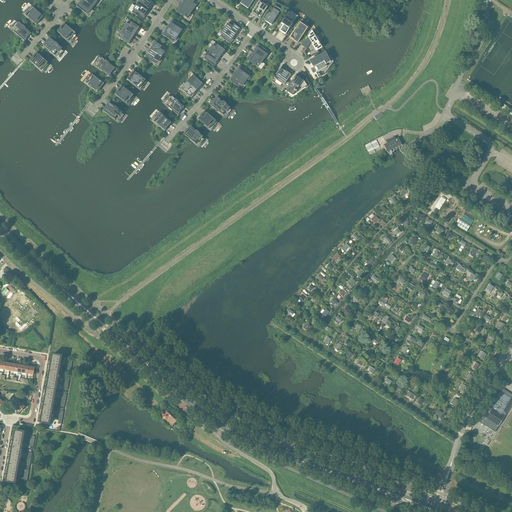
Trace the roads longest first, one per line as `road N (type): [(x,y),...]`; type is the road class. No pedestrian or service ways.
road 1 (tertiary): [(267,448),(196,408),(0,227)]
road 2 (unclassified): [(470,184),(490,146),(446,113),(487,33),(487,0)]
road 3 (unclassified): [(435,509),(469,408),(511,341)]
road 4 (tertiary): [(435,509),(267,448)]
road 5 (tertiary): [(267,448),(424,511)]
road 6 (track): [(451,329),(509,236),(476,225),(483,238)]
road 7 (residential): [(166,142),(255,29)]
road 8 (residential): [(94,107),(171,0)]
road 9 (residential): [(9,418),(31,422),(43,358),(0,351)]
